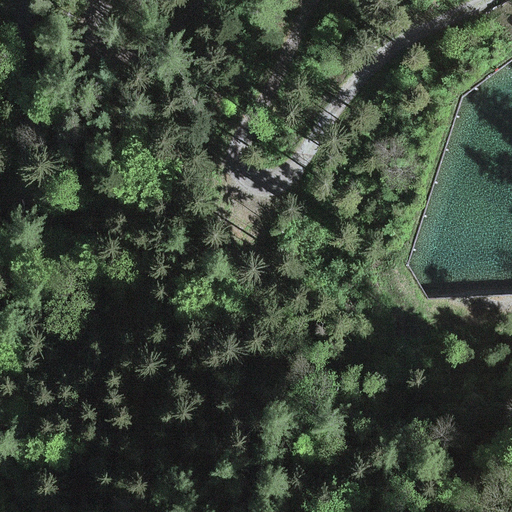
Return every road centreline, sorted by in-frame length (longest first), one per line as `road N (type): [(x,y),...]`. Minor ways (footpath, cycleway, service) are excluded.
road 1 (track): [(311,0),(237,147),(240,175),(251,183),(287,172),(355,77),(423,28),(483,0)]
road 2 (track): [(0,230),(14,217),(25,176),(23,43),(32,0)]
road 3 (track): [(105,0),(93,19),(96,50),(114,69),(151,57),(209,0)]
